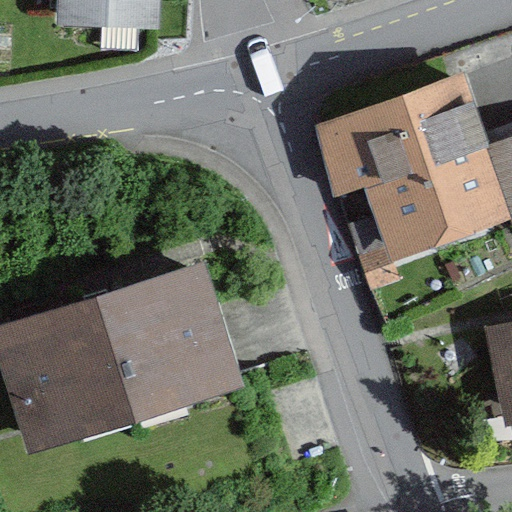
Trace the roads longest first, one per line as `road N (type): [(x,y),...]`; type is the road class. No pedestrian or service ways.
road 1 (residential): [(418,507),(263,77)]
road 2 (residential): [(263,77),(0,123)]
road 3 (residential): [(507,0),(263,77)]
